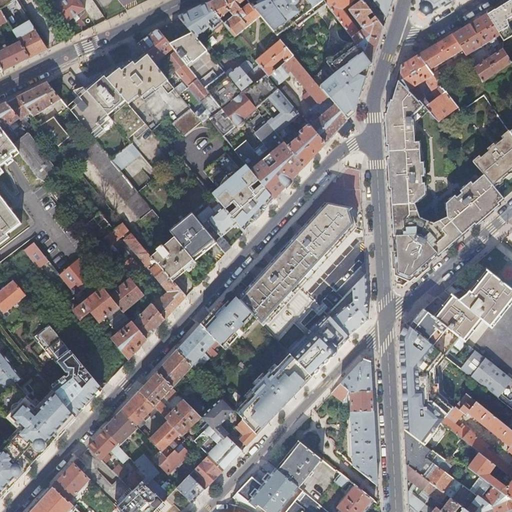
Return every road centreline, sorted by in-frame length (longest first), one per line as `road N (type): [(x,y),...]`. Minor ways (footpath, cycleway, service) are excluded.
road 1 (residential): [(372,142),(345,148),(8,511)]
road 2 (residential): [(204,511),(385,321)]
road 3 (tertiary): [(0,87),(184,0)]
road 4 (residential): [(395,511),(385,321)]
road 5 (residential): [(385,321),(372,142)]
road 6 (residential): [(385,321),(511,212)]
